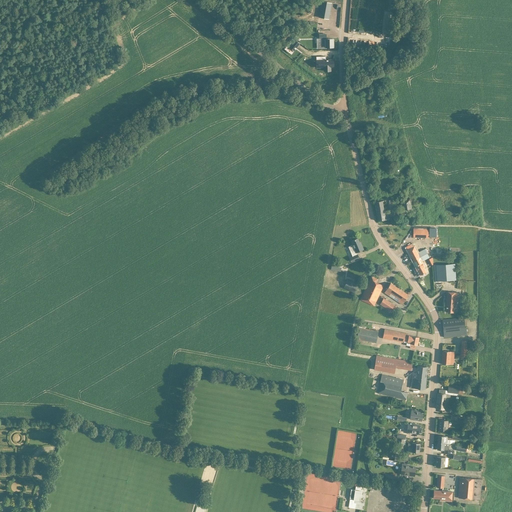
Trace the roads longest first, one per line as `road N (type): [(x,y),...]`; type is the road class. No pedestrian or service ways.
road 1 (unclassified): [(423,511),(437,324),(374,227),(344,107)]
road 2 (unclassified): [(344,107),(316,99),(197,0)]
